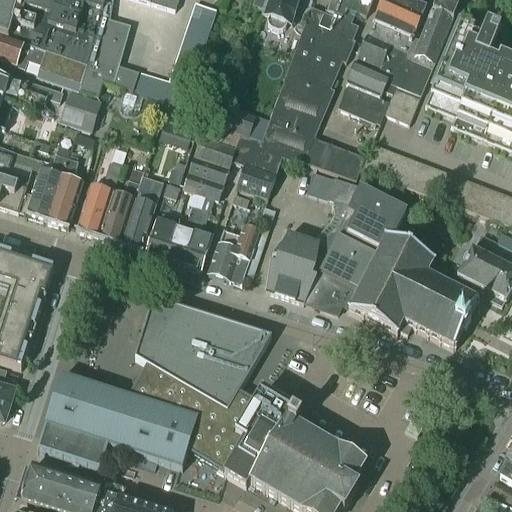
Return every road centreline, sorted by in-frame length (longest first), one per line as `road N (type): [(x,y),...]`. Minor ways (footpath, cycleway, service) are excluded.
road 1 (residential): [(75,258),(511,399)]
road 2 (residential): [(17,453),(75,258)]
